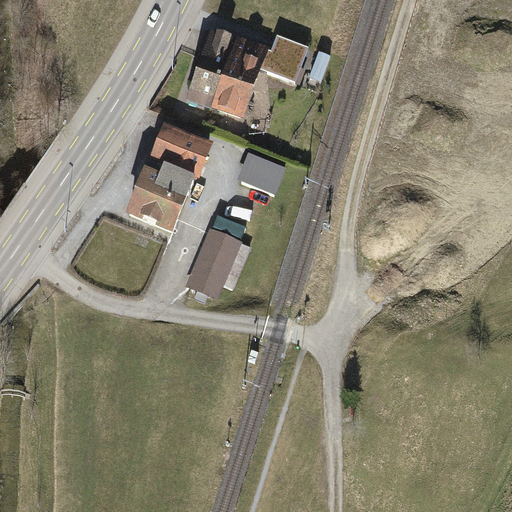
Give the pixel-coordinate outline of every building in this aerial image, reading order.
[(213,113),(239,42),(212,32),(186,103),(213,113)] [(272,55),(268,54),(260,74),(297,88),(310,52),(278,40),(272,55)] [(213,113),(241,124),(260,74),(268,54),(268,52),(239,42),(213,113)] [(331,60),(320,56),(310,81),(321,85),(331,60)] [(126,219),(172,239),(210,151),(165,131),(151,165),(165,171),(161,181),(145,174),(126,219)] [(287,173),(249,157),(238,184),(254,190),(249,202),(272,211),(287,173)] [(218,221),(212,235),(240,247),(246,233),(218,221)] [(212,235),(189,289),(217,300),(222,287),(232,292),(250,250),(240,247),(212,235)]
